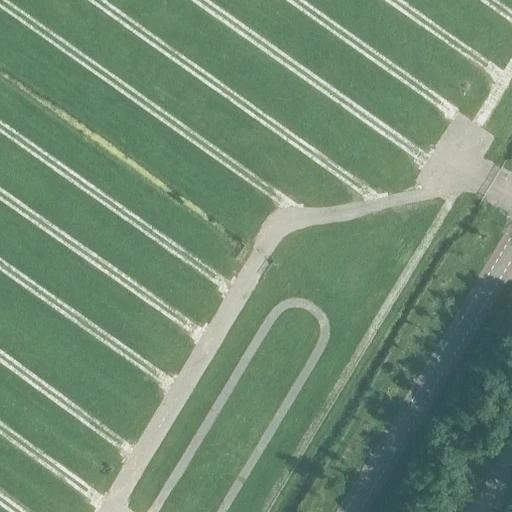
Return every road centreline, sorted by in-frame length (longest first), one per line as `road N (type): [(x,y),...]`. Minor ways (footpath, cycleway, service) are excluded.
road 1 (track): [(262,511),(452,196),(444,187)]
road 2 (tertiary): [(351,511),(511,245)]
